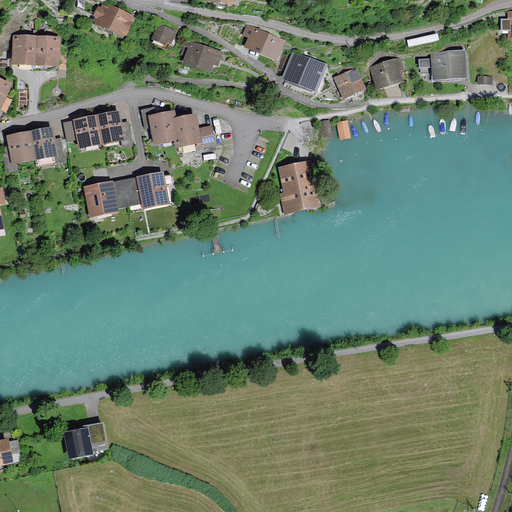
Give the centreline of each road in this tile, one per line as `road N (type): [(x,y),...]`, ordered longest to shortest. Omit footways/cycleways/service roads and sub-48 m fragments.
road 1 (residential): [(0,415),(511,326)]
road 2 (residential): [(133,3),(337,41),(443,27),(511,4)]
road 3 (residential): [(273,84),(210,36),(133,3)]
road 4 (residential): [(288,127),(133,95)]
road 5 (residential): [(273,84),(136,79),(133,95)]
road 6 (residential): [(133,95),(0,127)]
